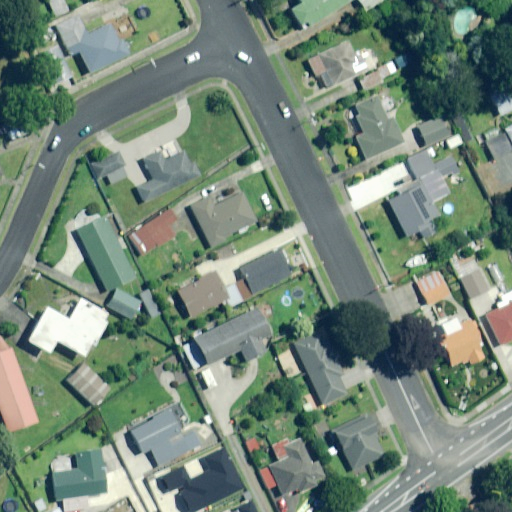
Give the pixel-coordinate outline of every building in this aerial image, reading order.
[(67,11),(61,0),(46,0),(55,17),(67,11)] [(92,0),(73,9),(76,15),(54,25),(69,56),(76,53),(87,74),(124,56),(109,24),(86,35),(78,20),(99,10),(93,0),(92,0)] [(349,0),(296,0),(298,2),(286,10),(300,32),(349,0)] [(385,0),(356,0),(366,13),(385,0)] [(33,30),(23,35),(28,46),(38,41),(33,30)] [(355,59),(347,41),(306,61),(314,77),(317,75),(324,90),(366,71),(359,57),(355,59)] [(69,78),(56,47),(39,54),(51,85),(69,78)] [(393,63),(397,71),(415,61),(411,53),(393,63)] [(397,71),(393,63),(376,72),(358,81),(364,92),(382,83),(380,80),(397,71)] [(511,109),(511,89),(491,99),(498,116),(511,109)] [(383,115),(375,97),(349,108),(360,134),(353,138),(363,161),(401,144),(387,113),(383,115)] [(445,138),(437,118),(415,128),(423,147),(445,138)] [(31,133),(28,123),(6,131),(10,141),(31,133)] [(511,126),(483,143),(493,161),(511,150),(511,126)] [(173,156),(168,146),(142,159),(152,180),(135,188),(142,203),(197,177),(191,163),(187,165),(181,152),(173,156)] [(430,166),(422,150),(405,158),(415,181),(427,175),(430,182),(455,171),(448,157),(430,166)] [(129,176),(124,166),(117,151),(89,165),(96,180),(105,176),(110,186),(129,176)] [(435,231),(432,224),(429,219),(435,216),(419,184),(385,202),(404,239),(418,232),(421,239),(435,231)] [(220,238),(235,231),(238,236),(247,232),(244,227),(254,222),(240,193),(212,207),(207,198),(188,207),(209,249),(222,242),(220,238)] [(174,221),(167,210),(127,236),(141,257),(173,236),(166,226),(174,221)] [(132,279),(102,217),(74,231),(104,292),(132,279)] [(469,300),(487,291),(467,248),(449,256),(469,300)] [(221,290),(226,300),(229,307),(289,278),(275,249),(236,268),(242,280),(221,290)] [(226,300),(221,290),(212,272),(174,290),(188,318),(226,300)] [(449,296),(438,272),(415,282),(426,306),(449,296)] [(146,288),(135,292),(148,320),(158,316),(146,288)] [(138,302),(115,289),(105,307),(128,320),(138,302)] [(101,320),(104,315),(76,298),(63,319),(44,308),(25,341),(46,354),(54,341),(81,356),(89,343),(94,346),(107,323),(101,320)] [(511,302),(484,315),(498,347),(511,340),(511,302)] [(265,336),(251,308),(189,340),(203,367),(235,351),(241,363),(261,353),(255,341),(265,336)] [(481,348),(477,340),(468,321),(457,327),(453,319),(440,326),(444,334),(435,339),(441,353),(448,367),(460,361),(462,364),(467,362),(469,365),(481,359),(477,350),(481,348)] [(333,357),(321,331),(292,345),(321,406),(345,395),(338,379),(342,376),(333,357)] [(0,336),(0,417),(5,433),(36,423),(10,349),(6,350),(2,336),(0,336)] [(109,388),(84,363),(66,381),(91,406),(109,388)] [(317,411),(313,402),(302,406),(306,416),(317,411)] [(188,451),(167,411),(128,432),(140,454),(149,450),(158,467),(188,451)] [(383,456),(364,416),(331,431),(350,472),(383,456)] [(287,442),(286,439),(269,447),(276,462),(257,471),(266,490),(275,485),(280,497),(295,489),(297,495),(314,486),(312,482),(321,477),(301,435),(287,442)] [(106,494),(99,450),(74,453),(76,469),(50,473),(54,501),(62,500),(63,511),(66,511),(88,509),(86,496),(106,494)] [(211,511),(242,500),(218,453),(156,484),(174,511),(211,511)] [(41,498),(33,503),(37,511),(40,511),(47,509),(41,498)]
